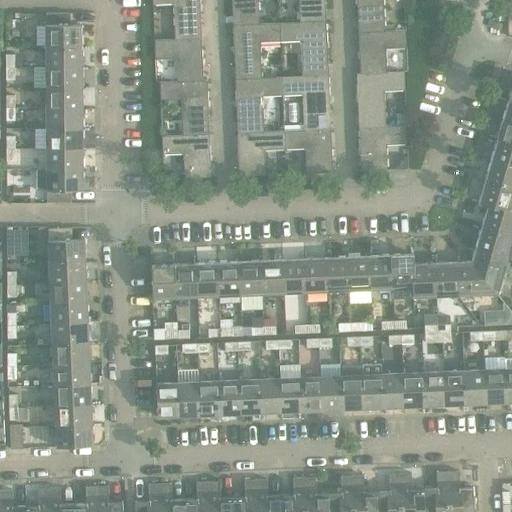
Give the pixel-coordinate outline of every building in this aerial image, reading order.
[(200,0),(153,0),(154,5),(174,4),(176,40),(155,41),(203,40),(200,0)] [(232,0),(234,26),(260,25),(260,24),(259,0),(232,0)] [(326,0),(299,0),(300,23),(300,24),(327,22),(326,0)] [(357,0),(359,33),(407,31),(407,30),(386,31),(384,0),(357,0)] [(47,14),(47,47),(83,47),(83,26),(71,26),(71,14),(47,14)] [(300,23),(280,24),(281,42),(301,41),(303,77),(303,78),(329,76),(327,22),(300,24),(300,23)] [(260,25),(234,26),(236,80),(263,79),(263,78),(261,43),(281,42),(280,24),(260,24),(260,25)] [(357,74),(357,75),(405,73),(405,72),(388,73),(387,50),(407,49),(407,31),(359,33),(361,74),(357,74)] [(203,40),(155,41),(156,59),(177,58),(178,82),(160,83),(208,81),(204,81),(203,40)] [(83,47),(47,47),(47,68),(83,68),(83,47)] [(6,55),(7,68),(15,68),(15,55),(6,55)] [(15,68),(7,68),(7,80),(15,80),(15,68)] [(83,68),(47,68),(47,88),(83,88),(83,68)] [(405,73),(357,75),(360,129),(407,127),(407,126),(398,127),(386,127),(385,92),(406,91),(405,73)] [(303,77),(283,78),(283,96),(303,95),(305,131),(305,132),(332,130),(329,76),(303,78),(303,77)] [(263,79),(236,80),(238,134),(265,133),(265,132),(263,97),(283,96),(283,78),(263,78),(263,79)] [(208,81),(160,83),(161,101),(182,100),(183,136),(163,137),(210,135),(208,81)] [(83,88),(47,88),(47,108),(83,108),(83,88)] [(7,96),(7,109),(16,108),(16,96),(7,96)] [(511,100),(509,99),(503,120),(511,122),(511,100)] [(16,108),(7,109),(7,121),(16,121),(16,108)] [(83,108),(47,108),(47,129),(83,129),(83,108)] [(407,114),(397,114),(398,127),(407,126),(407,114)] [(511,122),(503,120),(497,141),(511,145),(511,122)] [(407,127),(360,129),(362,172),(388,170),(387,145),(408,145),(407,127)] [(83,129),(47,129),(47,149),(83,149),(83,129)] [(305,131),(285,132),(286,150),(306,149),(307,174),(334,173),(332,130),(305,132),(305,131)] [(265,133),(238,134),(240,177),(267,176),(266,151),(286,150),(285,132),(265,132),(265,133)] [(210,135),(163,137),(164,155),(184,154),(185,179),(212,178),(210,135)] [(7,137),(7,149),(16,149),(16,137),(7,137)] [(511,145),(497,141),(491,162),(511,167),(511,145)] [(16,149),(7,149),(7,162),(16,162),(16,149)] [(83,149),(47,149),(48,170),(84,169),(83,149)] [(407,157),(396,158),(396,169),(408,168),(407,157)] [(485,183),(511,190),(511,167),(491,162),(485,183)] [(84,169),(48,170),(48,203),(72,203),(72,191),(84,191),(84,169)] [(511,190),(485,183),(479,204),(488,207),(488,206),(511,212),(511,190)] [(488,207),(482,227),(511,235),(511,212),(488,206),(488,207)] [(511,235),(482,227),(476,248),(509,258),(511,247),(511,235)] [(49,229),(50,263),(86,261),(85,240),(73,240),(72,228),(49,229)] [(27,230),(8,230),(8,255),(27,255),(27,230)] [(476,248),(472,262),(498,295),(509,258),(476,248)] [(414,255),(392,256),(393,290),(394,300),(437,298),(436,263),(415,264),(414,255)] [(392,256),(370,257),(372,291),(393,290),(392,256)] [(349,257),(327,258),(328,293),(350,292),(349,257)] [(370,257),(349,257),(350,292),(372,291),(370,257)] [(327,258),(305,259),(306,294),(328,293),(327,258)] [(305,259),(283,260),(284,295),(306,294),(305,259)] [(283,260),(261,261),(263,296),(284,295),(283,260)] [(86,261),(50,263),(51,283),(87,282),(86,261)] [(261,261),(240,262),(241,296),(263,296),(261,261)] [(240,262),(218,263),(220,297),(241,296),(240,262)] [(458,262),(436,263),(437,298),(459,297),(458,262)] [(472,262),(458,262),(459,297),(498,295),(472,262)] [(218,263),(196,264),(198,298),(220,297),(218,263)] [(196,264),(175,265),(176,299),(198,298),(196,264)] [(176,299),(175,265),(152,266),(154,300),(176,299)] [(8,272),(8,285),(17,285),(17,272),(8,272)] [(87,282),(51,283),(52,304),(88,302),(87,282)] [(17,285),(8,285),(8,297),(17,297),(17,285)] [(88,302),(52,304),(53,324),(88,322),(88,302)] [(8,313),(8,326),(17,326),(17,313),(8,313)] [(407,321),(395,322),(395,330),(407,329),(407,321)] [(88,322),(53,324),(53,345),(89,343),(88,322)] [(395,330),(395,322),(383,322),(383,330),(395,330)] [(363,323),(351,324),(352,332),(364,331),(363,323)] [(352,332),(351,324),(339,324),(340,332),(352,332)] [(320,325),(308,326),(308,334),(320,333),(320,325)] [(451,325),(438,326),(438,334),(451,334),(451,325)] [(17,326),(8,326),(8,339),(17,339),(17,326)] [(308,334),(308,326),(296,326),(296,334),(308,334)] [(425,326),(426,335),(438,334),(438,326),(425,326)] [(264,335),(264,327),(252,328),(252,336),(264,335)] [(276,327),(264,327),(264,335),(277,335),(276,327)] [(165,329),(155,330),(155,340),(166,340),(166,332),(166,329),(165,329)] [(221,337),(221,329),(209,330),(209,338),(221,337)] [(233,329),(221,329),(221,337),(233,337),(233,329)] [(178,339),(178,331),(166,332),(166,340),(178,339)] [(190,331),(178,331),(178,339),(190,339),(190,331)] [(484,341),(483,332),(471,333),(471,341),(484,341)] [(496,332),(483,332),(484,341),(496,340),(496,332)] [(438,334),(426,335),(426,343),(439,343),(438,334)] [(451,334),(438,334),(439,343),(451,342),(451,334)] [(414,335),(402,336),(402,344),(415,344),(414,335)] [(402,344),(402,336),(389,336),(389,345),(402,344)] [(361,346),(360,337),(348,338),(348,347),(361,346)] [(373,337),(360,337),(361,346),(373,346),(373,337)] [(320,348),(320,339),(307,340),(307,348),(320,348)] [(332,339),(320,339),(320,348),(332,347),(332,339)] [(291,340),(279,341),(279,350),(292,349),(291,340)] [(279,350),(279,341),(266,341),(267,350),(279,350)] [(251,342),(238,343),(238,351),(251,351),(251,342)] [(89,343),(53,345),(54,365),(90,364),(89,343)] [(238,351),(238,343),(225,343),(226,352),(238,351)] [(198,353),(197,344),(185,345),(185,354),(198,353)] [(210,344),(197,344),(198,353),(210,353),(210,344)] [(168,346),(156,346),(156,355),(169,354),(168,346)] [(8,354),(8,367),(17,367),(17,354),(8,354)] [(90,364),(54,365),(55,386),(91,384),(90,364)] [(17,367),(8,367),(8,379),(17,379),(17,367)] [(505,369),(485,370),(486,404),(507,403),(505,369)] [(485,370),(465,371),(466,405),(486,404),(485,370)] [(465,371),(444,372),(446,406),(466,405),(465,371)] [(444,372),(424,373),(425,406),(446,406),(444,372)] [(424,373),(404,374),(405,407),(425,406),(424,373)] [(404,374),(383,375),(385,408),(405,407),(404,374)] [(363,375),(342,376),(344,410),(364,409),(363,375)] [(383,375),(363,375),(364,409),(385,408),(383,375)] [(342,376),(321,377),(323,411),(344,410),(342,376)] [(321,377),(301,378),(302,412),(323,411),(321,377)] [(301,378),(281,379),(282,412),(302,412),(301,378)] [(281,379),(260,380),(262,413),(282,412),(281,379)] [(260,380),(240,381),(241,414),(262,413),(260,380)] [(240,381),(219,382),(221,415),(241,414),(240,381)] [(199,382),(179,383),(180,417),(201,416),(199,382)] [(219,382),(199,382),(201,416),(221,415),(219,382)] [(180,417),(179,383),(157,384),(159,418),(180,417)] [(91,384),(55,386),(56,406),(92,405),(91,384)] [(9,395),(10,408),(19,408),(18,395),(9,395)] [(92,405),(56,406),(57,426),(93,425),(92,405)] [(28,407),(19,408),(19,420),(28,420),(28,407)] [(19,408),(10,408),(10,421),(19,420),(19,408)] [(23,425),(11,426),(12,450),(24,449),(23,425)] [(93,425),(57,426),(58,448),(94,446),(93,425)] [(460,471),(449,472),(450,511),(475,511),(474,487),(461,488),(460,471)] [(438,489),(425,489),(426,511),(450,511),(449,472),(437,472),(438,489)] [(412,473),(401,474),(402,511),(426,511),(425,489),(413,490),(412,473)] [(390,491),(378,491),(378,511),(402,511),(401,474),(389,474),(390,491)] [(364,475),(353,476),(354,511),(378,511),(378,491),(365,492),(364,475)] [(342,493),(330,493),(330,511),(354,511),(353,476),(342,476),(342,493)] [(294,495),(281,495),(282,511),(306,511),(305,478),(294,479),(294,495)] [(316,478),(305,478),(306,511),(330,511),(330,493),(317,494),(316,478)] [(246,497),(233,497),(233,511),(257,511),(256,480),(245,481),(246,497)] [(268,480),(256,480),(257,511),(282,511),(281,495),(268,496),(268,480)] [(209,511),(208,482),(197,483),(198,499),(185,499),(185,511),(209,511)] [(209,511),(233,511),(233,497),(220,498),(220,482),(208,482),(209,511)] [(161,511),(160,484),(149,485),(150,501),(136,502),(136,511),(161,511)] [(172,484),(160,484),(161,511),(185,511),(185,499),(172,500),(172,484)] [(109,486),(98,487),(98,511),(123,511),(123,502),(110,503),(109,486)] [(87,504),(74,504),(74,511),(98,511),(98,487),(86,487),(87,504)] [(61,488),(50,489),(50,511),(74,511),(74,504),(62,505),(61,488)] [(39,506),(26,506),(26,511),(50,511),(50,489),(38,489),(39,506)] [(13,490),(2,491),(2,511),(26,511),(26,506),(14,507),(13,490)] [(503,492),(503,504),(511,504),(511,492),(503,492)]
